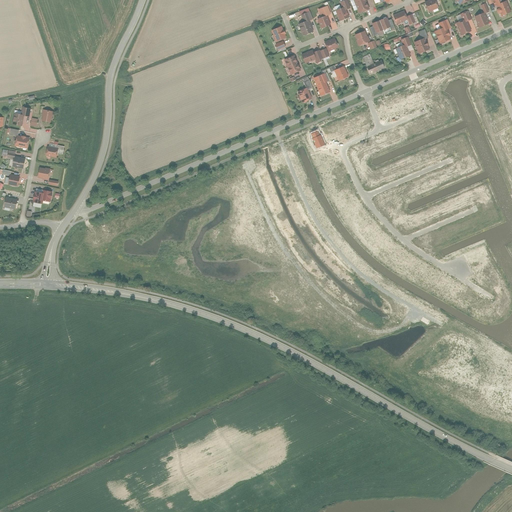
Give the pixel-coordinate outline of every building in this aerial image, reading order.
[(365,7),(361,0),(350,0),(355,11),(365,7)] [(421,0),(420,1),(423,10),(435,5),(432,0),(421,0)] [(491,0),(498,15),(508,11),(503,0),(491,0)] [(471,15),(475,27),(486,22),(482,12),(486,10),(482,1),(477,3),(480,11),(471,15)] [(341,5),(332,8),(336,18),(345,14),(342,7),(341,5)] [(400,8),(389,13),(393,22),(404,17),(400,8)] [(310,16),(307,9),(301,12),(304,19),(306,18),(310,16)] [(453,21),(458,34),(468,30),(464,20),(468,18),(465,9),(457,12),(460,18),(453,21)] [(412,21),(409,11),(402,14),(404,17),(406,23),(412,21)] [(323,13),(314,16),(317,26),(327,23),(323,13)] [(383,18),(383,16),(376,18),(379,27),(386,25),(383,18)] [(392,25),(388,16),(383,18),(386,25),(388,27),(392,25)] [(431,29),(436,42),(448,38),(444,28),(448,27),(444,17),(437,20),(439,26),(431,29)] [(310,29),(306,18),(304,19),(297,22),(302,32),(310,29)] [(379,27),(376,18),(369,21),(370,24),(372,30),(379,27)] [(281,32),(278,24),(268,28),(271,36),(281,32)] [(410,40),(415,52),(426,47),(422,37),(425,35),(422,27),(415,30),(418,37),(410,40)] [(366,39),(362,29),(352,33),(356,43),(366,39)] [(283,35),(281,32),(271,36),(273,40),(283,35)] [(391,46),(396,58),(407,53),(403,45),(408,43),(405,34),(397,38),(399,43),(391,46)] [(331,36),(321,40),(323,46),(324,49),(334,45),(331,36)] [(282,44),(279,39),(271,42),(274,48),(282,44)] [(373,44),(370,39),(364,42),(367,47),(373,44)] [(320,56),(326,53),(324,49),(323,46),(317,49),(320,56)] [(317,49),(316,47),(309,50),(312,57),(314,61),(319,59),(318,56),(320,56),(317,49)] [(309,48),(298,52),(301,61),(312,57),(309,50),(309,48)] [(359,55),(366,72),(382,66),(378,58),(372,61),(368,51),(359,55)] [(294,60),(291,53),(281,57),(284,65),(294,60)] [(297,68),(294,60),(284,65),(287,72),(297,68)] [(335,79),(345,75),(340,64),(330,69),(335,79)] [(310,76),(317,94),(326,90),(323,81),(327,79),(323,70),(310,76)] [(295,90),(299,100),(309,96),(305,88),(309,86),(304,74),(299,76),(303,86),(295,90)] [(50,109),(39,107),(37,118),(48,120),(50,109)] [(9,122),(17,123),(20,112),(11,110),(9,122)] [(34,117),(27,115),(26,122),(33,124),(34,117)] [(5,132),(14,134),(15,127),(6,126),(5,132)] [(26,135),(14,134),(12,146),(24,148),(26,135)] [(52,142),(51,145),(54,145),(53,151),(59,152),(61,144),(52,142)] [(43,143),(41,153),(53,155),(53,151),(54,145),(51,145),(43,143)] [(3,155),(10,157),(11,154),(12,149),(5,148),(3,155)] [(22,156),(11,154),(10,157),(8,164),(19,166),(22,156)] [(46,167),(35,165),(34,175),(45,177),(46,167)] [(16,174),(6,172),(5,182),(14,184),(16,174)] [(39,190),(29,188),(27,199),(39,201),(39,198),(38,198),(39,190)] [(38,198),(39,198),(46,199),(48,190),(40,188),(39,190),(38,198)] [(14,197),(2,195),(0,203),(0,204),(12,207),(14,197)]
